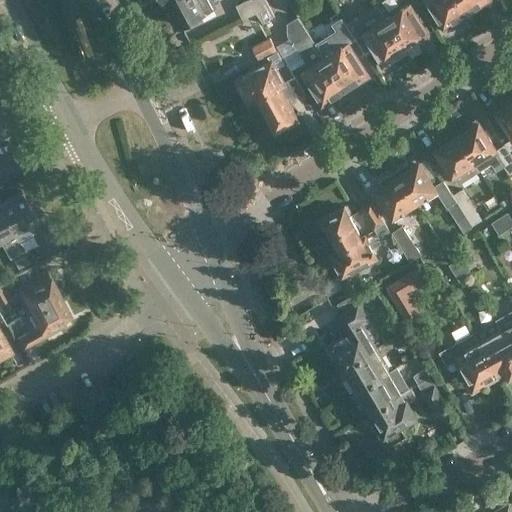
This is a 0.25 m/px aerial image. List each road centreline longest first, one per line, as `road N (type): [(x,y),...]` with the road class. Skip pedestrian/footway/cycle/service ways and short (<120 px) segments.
road 1 (residential): [(215,243),(260,199),(511,41)]
road 2 (residential): [(0,404),(117,342),(179,281)]
road 3 (tertiary): [(75,123),(179,281)]
road 4 (tertiary): [(215,243),(140,89)]
road 5 (tertiary): [(266,393),(215,243)]
road 6 (residential): [(386,511),(511,441)]
road 7 (tertiary): [(179,281),(266,393)]
road 8 (tertiary): [(9,0),(75,123)]
road 9 (tertiary): [(336,511),(266,393)]
